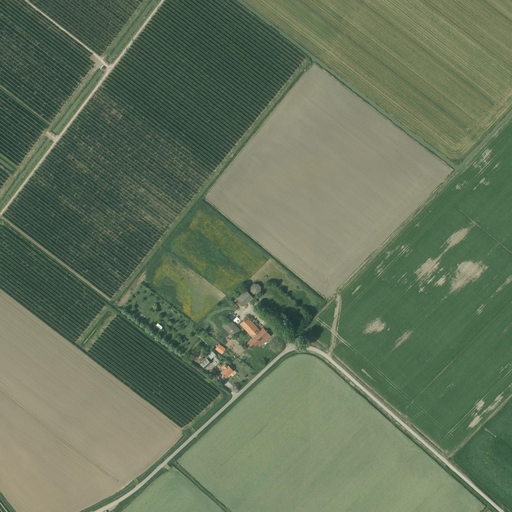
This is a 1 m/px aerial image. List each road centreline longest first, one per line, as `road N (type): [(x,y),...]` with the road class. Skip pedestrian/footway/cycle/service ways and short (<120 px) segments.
road 1 (unclassified): [(500,511),(319,353),(284,353),(230,401)]
road 2 (unclassified): [(94,511),(131,492),(230,401)]
